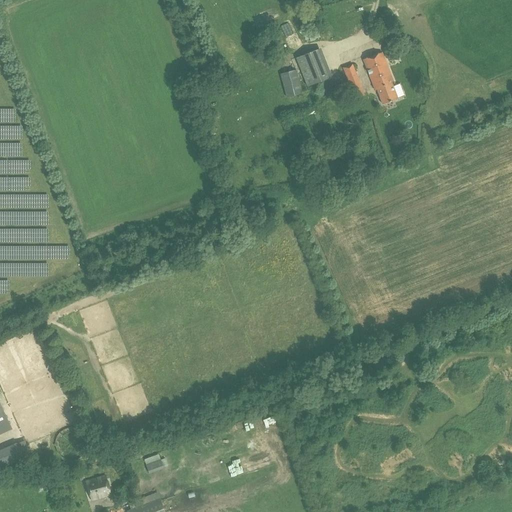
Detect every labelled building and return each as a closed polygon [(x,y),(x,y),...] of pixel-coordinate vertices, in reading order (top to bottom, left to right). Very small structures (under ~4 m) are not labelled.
[(320,37),(317,28),(312,30),(313,31),(308,32),(311,41),(315,40),(315,39),(320,37)] [(307,85),(331,76),(320,48),(297,57),(307,85)] [(375,91),(377,91),(383,105),(398,99),(392,83),(394,82),(383,53),(363,60),(375,91)] [(353,64),(342,68),(355,100),(365,96),(353,64)] [(287,98),(302,93),(296,71),(281,75),(287,98)] [(310,193),(334,187),(330,173),(306,180),(310,193)] [(0,432),(11,428),(0,402),(0,432)] [(24,457),(18,443),(0,449),(0,467),(0,468),(24,459),(24,457)] [(161,460),(146,465),(149,474),(164,468),(161,460)] [(86,482),(91,501),(111,495),(106,476),(86,482)] [(129,504),(132,510),(160,499),(157,493),(129,504)] [(165,511),(160,499),(132,510),(128,511),(165,511)]
